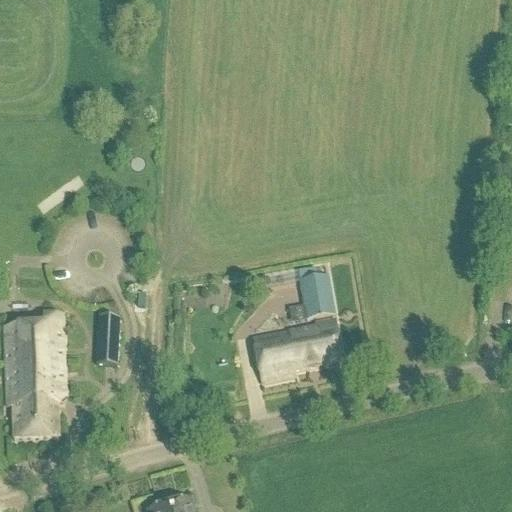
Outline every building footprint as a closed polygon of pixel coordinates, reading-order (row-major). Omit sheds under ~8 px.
[(19,280),(21,294),(36,292),(34,278),(19,280)] [(306,326),(336,320),(329,279),(299,285),(306,326)] [(269,289),(272,336),(298,335),(295,288),(269,289)] [(249,308),(269,307),(268,289),(227,292),(228,313),(250,312),(249,308)] [(42,317),(42,331),(5,333),(8,411),(15,411),(16,446),(59,444),(57,409),(67,399),(64,330),(64,318),(59,319),(58,316),(42,317)] [(99,321),(96,370),(117,371),(120,322),(99,321)] [(262,389),(293,383),(292,379),(343,369),(334,322),(312,326),(313,332),(254,344),(262,389)] [(192,511),(190,503),(157,511),(192,511)]
